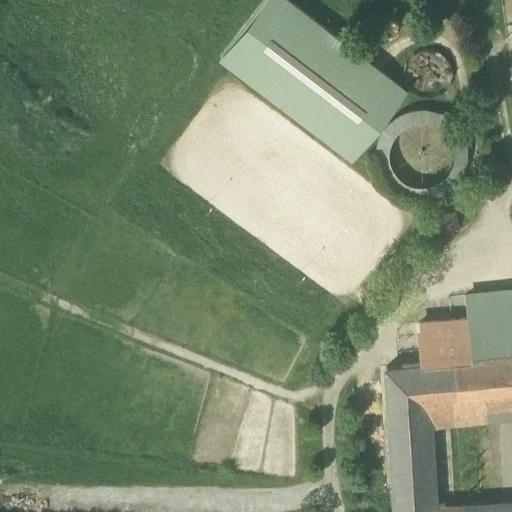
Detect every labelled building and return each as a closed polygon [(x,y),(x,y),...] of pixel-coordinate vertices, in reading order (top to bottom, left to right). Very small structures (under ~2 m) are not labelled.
[(403,89),(288,0),(263,0),(219,56),(349,157),(403,89)] [(431,112),(414,111),(408,113),(394,121),(383,134),(379,150),(381,167),(388,182),(401,192),(417,198),(433,196),(448,189),(459,177),(465,161),(465,145),(458,129),(446,118),(431,112)] [(442,211),(442,230),(458,229),(457,210),(442,211)] [(511,292),(465,297),(467,320),(469,360),(511,356),(511,292)] [(467,320),(419,325),(422,365),(469,360),(467,320)] [(422,365),(386,369),(388,404),(423,401),(511,392),(511,356),(469,360),(422,365)] [(430,508),(423,401),(388,404),(394,511),(445,511),(445,507),(430,508)]
